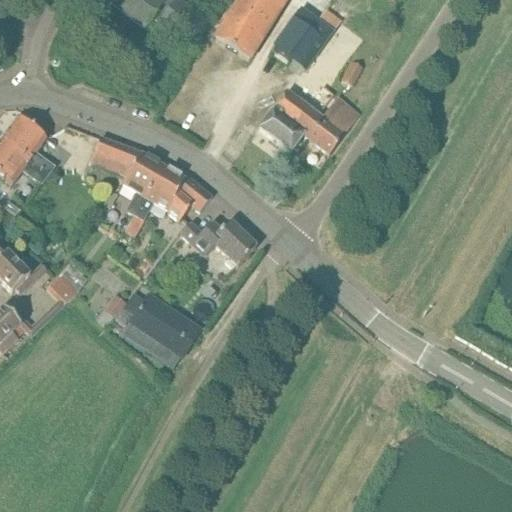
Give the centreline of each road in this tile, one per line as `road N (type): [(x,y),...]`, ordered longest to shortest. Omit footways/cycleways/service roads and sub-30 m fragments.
road 1 (tertiary): [(291,249),(199,167),(27,95)]
road 2 (unclassified): [(291,249),(457,0)]
road 3 (tertiary): [(511,406),(400,341),(291,249)]
